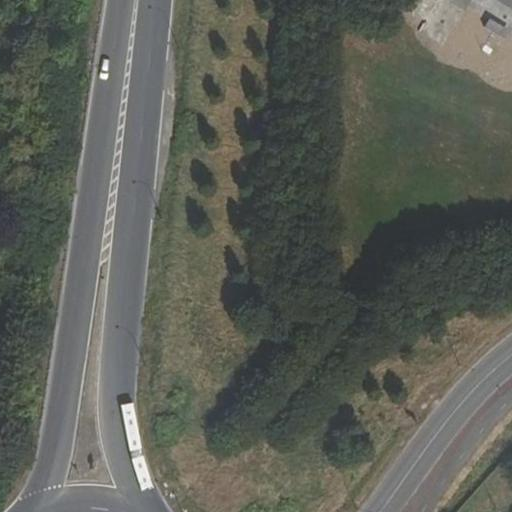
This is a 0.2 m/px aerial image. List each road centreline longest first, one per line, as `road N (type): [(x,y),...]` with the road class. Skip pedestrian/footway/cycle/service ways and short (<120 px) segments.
road 1 (primary): [(140,0),(64,416),(38,511)]
road 2 (primary): [(142,511),(118,432),(116,384),(146,0)]
road 3 (tertiary): [(511,357),(431,440),(382,511)]
